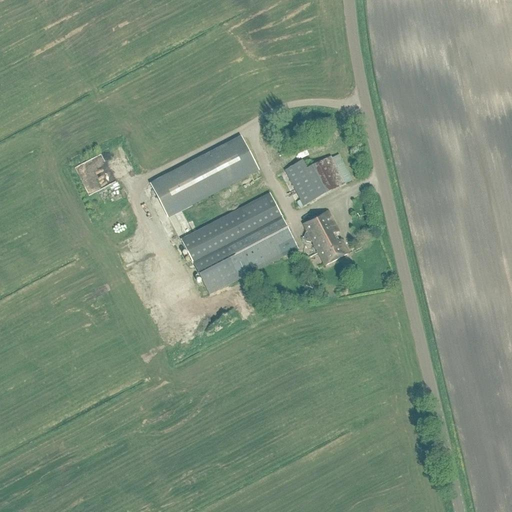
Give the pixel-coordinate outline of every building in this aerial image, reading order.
[(77,110),(49,123),(83,198),(113,184),(100,156),(74,167),(58,131),(82,121),(77,110)] [(242,141),(152,188),(167,217),(257,169),(242,141)] [(303,162),(285,172),(303,208),(345,186),(353,182),(339,155),(332,159),(331,158),(320,164),(307,170),(303,162)] [(283,190),(287,188),(283,178),(279,179),(283,190)] [(208,296),(239,280),(297,250),(270,197),(181,242),(208,296)] [(341,241),(339,243),(335,235),(339,233),(328,213),(303,226),(307,232),(305,233),(303,237),(305,242),(310,243),(312,241),(325,267),(348,255),(341,241)] [(147,266),(135,274),(157,308),(170,300),(147,266)] [(75,287),(77,293),(104,281),(101,274),(75,287)] [(136,329),(105,345),(109,351),(95,358),(100,369),(145,346),(136,329)] [(123,366),(115,375),(120,380),(129,372),(123,366)]
